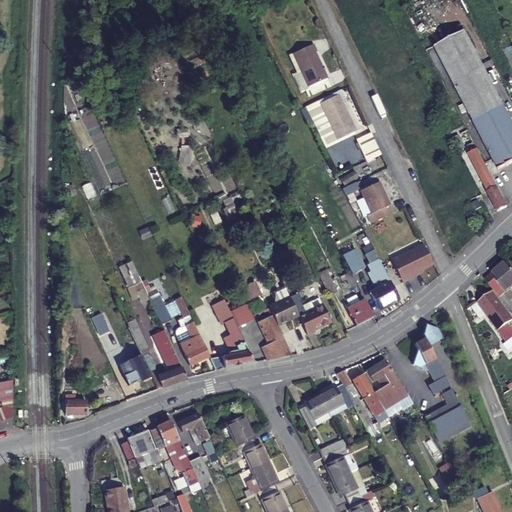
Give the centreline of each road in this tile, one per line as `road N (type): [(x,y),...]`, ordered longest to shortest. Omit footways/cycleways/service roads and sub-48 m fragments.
road 1 (secondary): [(256,376),(364,346),(447,286)]
road 2 (secondary): [(74,436),(196,389),(256,376)]
road 3 (residential): [(511,451),(447,286)]
road 4 (residential): [(256,376),(329,511)]
